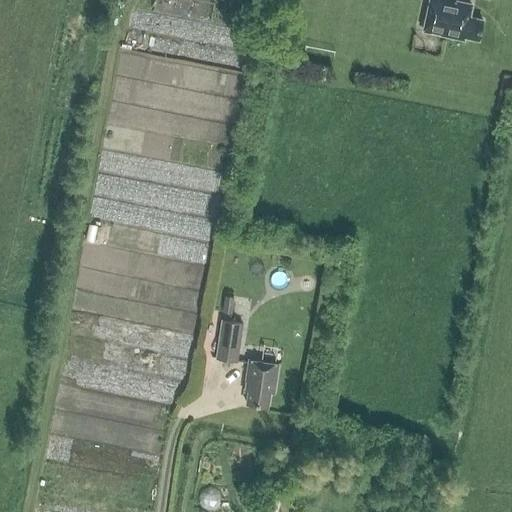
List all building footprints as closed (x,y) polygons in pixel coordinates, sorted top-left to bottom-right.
[(478,40),(483,21),(469,18),(472,6),(445,0),(429,0),(423,31),(464,40),(465,37),(478,40)] [(199,213),(216,214),(218,186),(225,186),(226,170),(212,169),(211,191),(200,191),(199,213)] [(76,292),(68,373),(76,374),(79,346),(83,347),(84,334),(100,335),(102,313),(121,314),(122,297),(76,292)] [(226,296),(223,314),(232,315),(234,297),(226,296)] [(181,320),(175,348),(191,351),(195,333),(186,331),(188,322),(181,320)] [(243,323),(222,320),(215,359),(237,363),(243,323)] [(244,390),(248,391),(246,402),(267,406),(269,392),(293,395),(298,360),(277,357),(276,363),(249,359),(244,390)]
